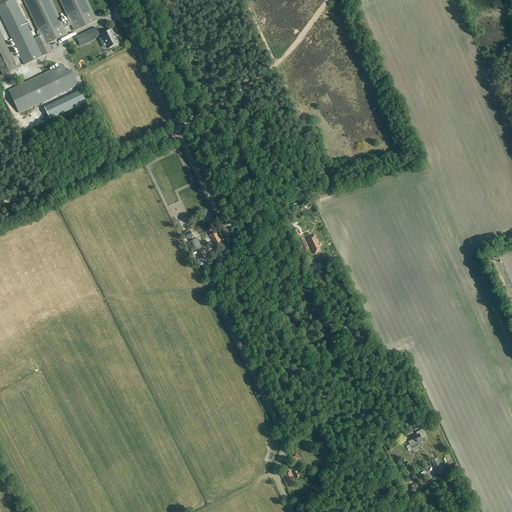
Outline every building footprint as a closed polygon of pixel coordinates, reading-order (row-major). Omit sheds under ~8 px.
[(12,0),(9,0),(0,4),(0,12),(24,62),(39,55),(12,0)] [(50,0),(22,0),(41,36),(34,39),(43,56),(52,52),(48,44),(68,35),(50,0)] [(97,21),(87,0),(58,0),(74,32),(97,21)] [(96,28),(76,37),(80,45),(99,35),(96,28)] [(118,44),(111,30),(101,34),(103,37),(99,39),(101,43),(105,42),(108,48),(118,44)] [(0,69),(3,75),(17,68),(0,32),(0,69)] [(8,91),(19,114),(79,85),(71,70),(67,72),(63,64),(8,91)] [(88,104),(83,94),(72,100),(76,110),(88,104)] [(26,116),(30,127),(43,122),(38,110),(26,116)] [(292,230),(296,238),(301,235),(298,228),(292,230)] [(209,238),(211,237),(215,245),(216,245),(222,242),(220,238),(219,239),(216,232),(210,235),(206,237),(203,238),(206,243),(211,240),(209,238)] [(314,235),(307,239),(311,249),(312,249),(314,254),(320,251),(317,243),(318,243),(314,235)] [(197,238),(187,243),(192,253),(202,248),(197,238)] [(201,257),(198,265),(206,268),(209,259),(201,257)] [(414,439),(408,442),(412,450),(413,450),(414,451),(415,451),(416,451),(417,450),(417,449),(417,448),(420,446),(418,441),(421,439),(421,437),(424,436),(422,430),(416,433),(417,435),(413,437),(414,439)] [(437,459),(432,462),(431,462),(437,475),(445,471),(443,468),(442,468),(437,459)] [(294,479),(290,471),(284,474),(290,485),(295,483),(293,479),(294,479)]
